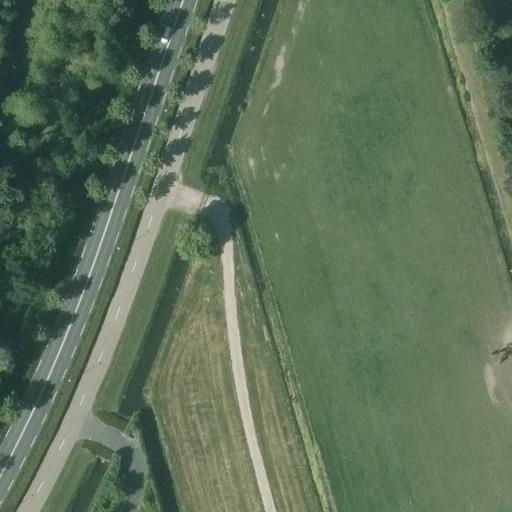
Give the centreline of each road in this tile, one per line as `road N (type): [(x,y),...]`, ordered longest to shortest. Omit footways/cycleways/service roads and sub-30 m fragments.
road 1 (unclassified): [(24,511),(114,318),(225,0)]
road 2 (secondary): [(0,476),(87,280),(182,0)]
